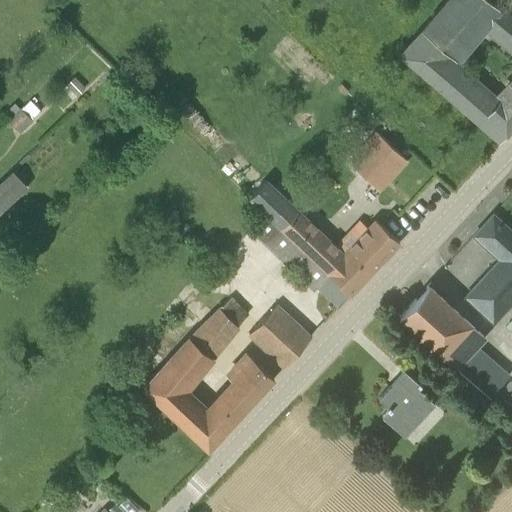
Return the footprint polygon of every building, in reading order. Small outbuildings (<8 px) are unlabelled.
[(505,133),(511,124),(511,16),(492,0),(440,0),(418,27),(420,29),(398,53),(498,140),(505,133)] [(77,97),(86,89),(76,77),(67,86),(77,97)] [(3,115),(7,119),(18,108),(15,104),(3,115)] [(32,119),(21,107),(20,106),(18,108),(7,119),(19,132),(32,119)] [(375,134),(349,162),(378,189),(404,162),(375,134)] [(0,206),(1,205),(24,182),(13,171),(0,183),(0,206)] [(267,177),(247,198),(264,213),(279,228),(298,207),(267,177)] [(298,207),(279,228),(328,274),(348,293),(399,240),(373,217),(354,237),(352,236),(341,248),(298,207)] [(501,257),(466,295),(495,323),(511,304),(511,238),(490,217),(474,233),(501,257)] [(328,274),(317,287),(337,305),(348,293),(328,274)] [(487,395),(505,376),(474,349),(484,337),(427,285),(398,315),(454,367),(449,372),(468,388),(473,383),(487,395)] [(249,312),(231,295),(220,306),(218,305),(200,321),(188,335),(188,334),(142,384),(208,447),(273,376),(244,349),(224,372),(230,378),(207,405),(190,389),(215,358),(214,357),(240,326),(237,323),(249,312)] [(283,365),(310,336),(275,304),(248,332),(283,365)] [(405,436),(435,403),(418,388),(420,384),(403,369),(378,396),(389,407),(382,415),(405,436)] [(100,473),(117,452),(110,447),(121,434),(106,422),(90,440),(98,448),(88,462),(93,465),(92,466),(100,473)] [(51,511),(41,502),(31,511),(51,511)]
